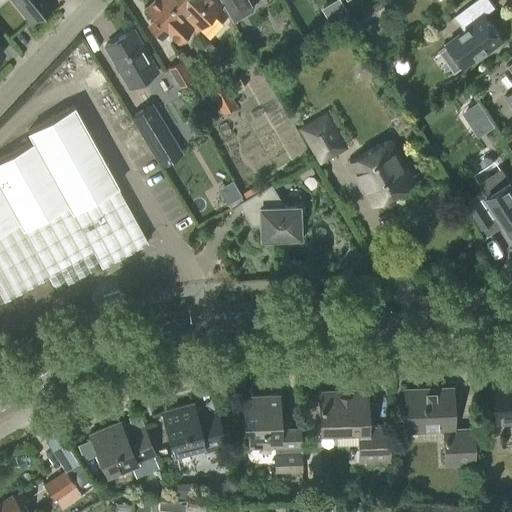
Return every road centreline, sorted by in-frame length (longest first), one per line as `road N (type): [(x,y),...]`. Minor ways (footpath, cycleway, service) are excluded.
road 1 (tertiary): [(0,399),(74,359),(201,327),(511,313)]
road 2 (residential): [(0,101),(97,0)]
